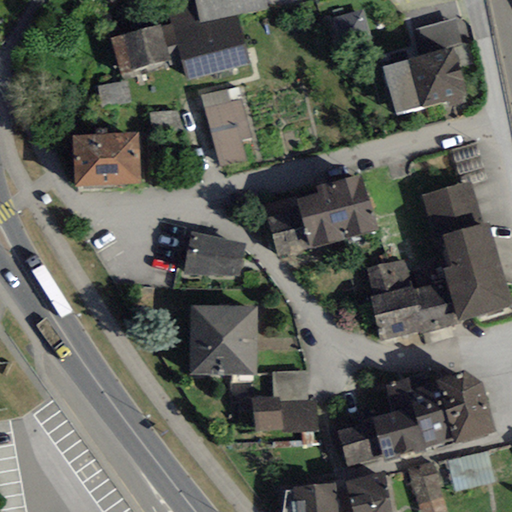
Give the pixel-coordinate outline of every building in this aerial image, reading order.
[(269,8),(267,0),(195,0),(200,23),(269,8)] [(370,40),(363,10),(335,17),(342,47),(370,40)] [(186,81),(249,64),(236,19),(174,35),(186,81)] [(455,19),(416,29),(423,55),(454,48),(462,46),(455,19)] [(120,74),(169,60),(159,24),(110,37),(120,74)] [(423,55),(382,67),(395,113),(446,99),(449,110),(469,104),(454,48),(423,55)] [(127,81),(98,87),(101,107),(131,102),(127,81)] [(201,95),(219,167),(246,160),(241,142),(252,139),(241,100),(231,102),(227,88),(201,95)] [(175,111),(149,114),(151,132),(177,129),(175,111)] [(141,184),(138,133),(73,136),(76,188),(141,184)] [(471,182),(472,185),(489,180),(477,143),(450,151),(460,185),(471,182)] [(377,231),(360,176),(316,188),(318,194),(265,209),(280,260),(377,231)] [(443,236),(483,225),(472,185),(471,182),(460,185),(422,195),(434,239),(443,236)] [(511,308),(511,304),(488,223),(483,225),(443,236),(452,267),(443,269),(447,281),(459,325),(511,308)] [(240,277),(245,244),(191,233),(183,275),(240,277)] [(381,342),(424,331),(425,334),(459,325),(447,281),(413,290),(412,287),(405,259),(368,269),(375,296),(369,298),(381,342)] [(256,375),(257,307),(190,306),(189,373),(256,375)] [(436,379),(433,370),(405,380),(425,452),(456,444),(436,379)] [(306,371),(272,373),(273,399),(280,398),(281,403),(308,401),(306,371)] [(456,444),(496,431),(483,384),(465,371),(436,379),(456,444)] [(391,412),(372,417),(374,422),(384,457),(385,462),(425,452),(405,380),(383,386),(391,412)] [(273,399),(252,400),(254,432),(283,430),(283,435),(320,433),(318,400),(308,401),(281,403),(280,398),(273,399)] [(384,457),(374,422),(337,433),(347,468),(384,457)] [(456,493),(495,483),(487,452),(448,462),(456,493)] [(420,511),(446,511),(433,464),(409,471),(420,511)] [(391,511),(384,472),(344,482),(353,511),(391,511)] [(282,511),(338,511),(336,483),(293,488),(293,491),(286,491),(282,511)]
